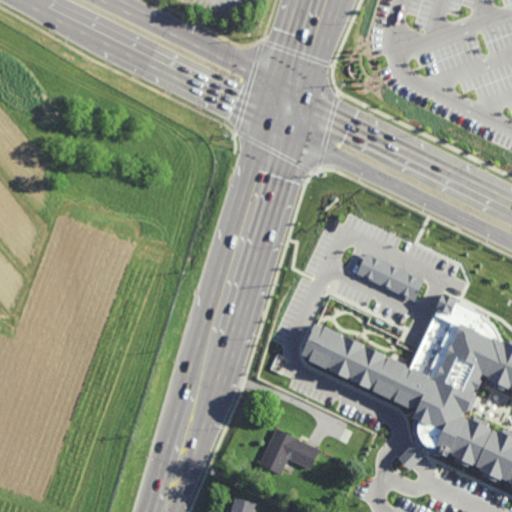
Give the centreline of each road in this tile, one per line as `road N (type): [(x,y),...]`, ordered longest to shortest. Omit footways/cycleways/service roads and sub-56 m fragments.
road 1 (trunk): [(264,120),(146,511)]
road 2 (trunk): [(175,511),(289,133)]
road 3 (primary): [(16,0),(264,120)]
road 4 (primary): [(289,133),(511,240)]
road 5 (primary): [(511,199),(292,91)]
road 6 (primary): [(292,91),(100,0)]
